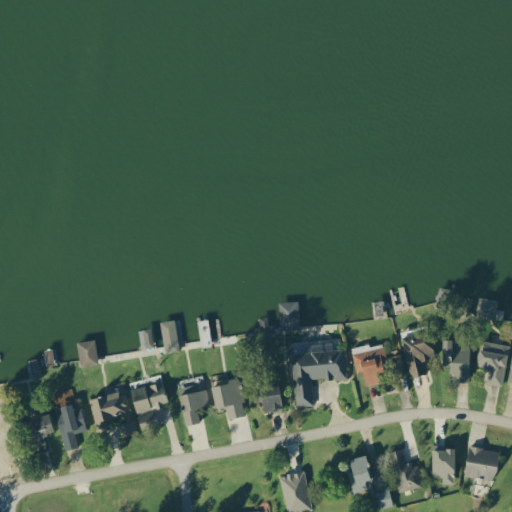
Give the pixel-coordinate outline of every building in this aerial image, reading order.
[(280,328),(299,328),(299,301),(279,301),(280,328)] [(161,321),(164,352),(179,351),(176,319),(161,321)] [(140,340),(152,339),(152,329),(140,330),(140,340)] [(409,377),(425,374),(423,360),(434,358),(429,332),(402,337),(409,377)] [(80,367),(98,365),(96,340),(77,341),(80,367)] [(469,382),(470,340),(443,340),(443,367),(450,368),(450,376),(459,376),(459,382),(469,382)] [(487,383),(503,386),(509,345),(481,340),(478,362),(485,363),(483,371),(489,372),(487,383)] [(292,352),(295,407),(313,406),(311,379),(346,378),(344,349),(292,352)] [(365,384),(387,382),(384,349),(353,352),(355,372),(364,372),(365,384)] [(246,415),(238,376),(211,382),(217,411),(226,410),(228,418),(246,415)] [(169,404),(162,381),(130,390),(137,413),(169,404)] [(256,403),(263,403),(264,412),(283,410),(279,381),(253,384),(256,403)] [(209,406),(205,382),(188,385),(188,386),(179,387),(185,425),(200,422),(198,408),(209,406)] [(90,399),(95,421),(125,415),(126,422),(120,424),(123,437),(135,435),(126,391),(90,399)] [(81,407),(74,409),(73,406),(55,410),(65,450),(78,447),(75,434),(87,431),(81,407)] [(53,432),(49,411),(26,415),(33,451),(47,449),(44,434),(53,432)] [(500,450),(469,446),(465,475),(495,480),(500,450)] [(397,491),(422,488),(419,463),(405,464),(403,449),(392,450),(397,491)] [(456,449),(433,449),(432,477),(442,478),(442,483),(455,484),(456,449)] [(352,493),(374,489),(367,455),(350,458),(352,470),(348,471),(352,493)] [(301,511),(313,510),(304,471),(280,476),(287,511),(301,511)] [(380,509),(393,505),(389,489),(375,493),(380,509)]
